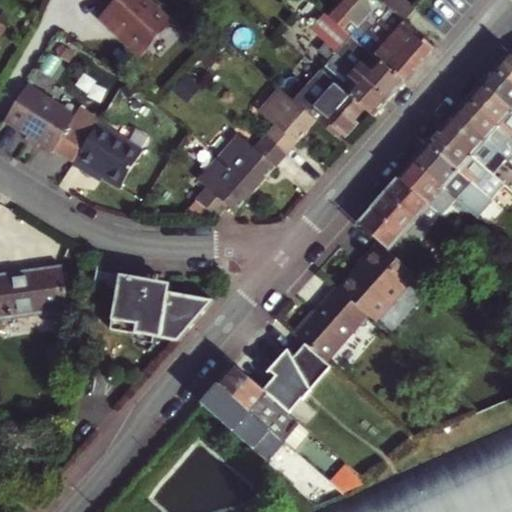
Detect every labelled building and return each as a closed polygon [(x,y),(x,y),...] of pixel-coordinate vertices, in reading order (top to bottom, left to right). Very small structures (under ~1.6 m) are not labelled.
[(113,26),(142,52),(171,19),(149,0),(104,0),(108,3),(97,16),(110,29),(113,26)] [(350,35),(405,84),(412,75),(419,68),(341,0),(337,0),(325,14),(350,35)] [(378,0),(341,0),(419,68),(435,49),(405,23),(382,3),(378,0)] [(404,0),(385,0),(382,3),(405,23),(416,10),(404,0)] [(113,26),(110,29),(139,55),(142,52),(113,26)] [(350,35),(335,52),(390,100),(405,84),(350,35)] [(325,73),(365,108),(375,117),(390,100),(335,52),(328,46),(313,63),(325,73)] [(511,56),(498,73),(511,85),(511,56)] [(298,104),(317,121),(336,138),(341,131),(347,136),(358,123),(355,120),(365,108),(325,73),(298,104)] [(511,85),(498,73),(485,88),(511,112),(511,85)] [(27,83),(4,119),(52,150),(68,158),(96,116),(79,106),(74,114),(27,83)] [(274,124),(263,136),(285,156),(317,121),(298,104),(279,88),(259,110),(274,124)] [(511,112),(485,88),(472,103),(511,138),(511,112)] [(511,138),(472,103),(459,117),(509,162),(511,158),(511,138)] [(99,118),(96,116),(68,158),(72,161),(97,122),(99,118)] [(459,117),(446,132),(507,187),(511,181),(511,176),(503,169),(509,162),(459,117)] [(141,150),(97,122),(72,161),(71,163),(89,174),(92,170),(101,176),(117,186),(141,150)] [(446,132),(431,148),(484,194),(499,207),(511,218),(511,217),(511,205),(508,202),(511,197),(511,190),(507,187),(446,132)] [(217,157),(254,190),(285,156),(263,136),(253,147),(238,134),(217,157)] [(484,194),(431,148),(417,164),(469,211),(484,194)] [(235,213),(254,190),(217,157),(197,179),(206,187),(195,198),(216,217),(227,205),(235,213)] [(417,164),(402,181),(432,207),(455,227),(465,216),(473,223),(478,218),(476,216),(469,211),(417,164)] [(92,170),(89,174),(98,181),(101,176),(92,170)] [(432,207),(402,181),(388,196),(419,223),(432,207)] [(482,208),(491,216),(499,207),(484,194),(469,211),(476,216),(482,208)] [(388,196),(375,211),(437,265),(446,254),(450,257),(453,253),(419,223),(388,196)] [(478,218),(484,223),(491,216),(482,208),(476,216),(478,218)] [(362,226),(380,243),(418,276),(425,268),(430,273),(437,265),(375,211),(362,226)] [(378,323),(418,276),(380,243),(361,265),(364,269),(343,293),(370,316),(378,323)] [(0,319),(68,311),(62,267),(0,275),(0,319)] [(184,272),(154,273),(155,289),(116,290),(116,317),(128,317),(128,323),(171,322),(171,289),(184,289),(184,272)] [(308,345),(329,362),(370,316),(343,293),(338,289),(297,336),(308,345)] [(308,345),(295,359),(291,351),(272,372),(279,378),(265,393),(290,416),(335,368),(329,362),(308,345)] [(265,393),(237,366),(221,384),(290,448),(296,453),(312,436),(290,416),(265,393)] [(290,448),(221,384),(204,403),(275,468),(290,448)] [(511,511),(511,428),(316,511),(511,511)] [(265,470),(257,462),(245,476),(253,483),(265,470)]
